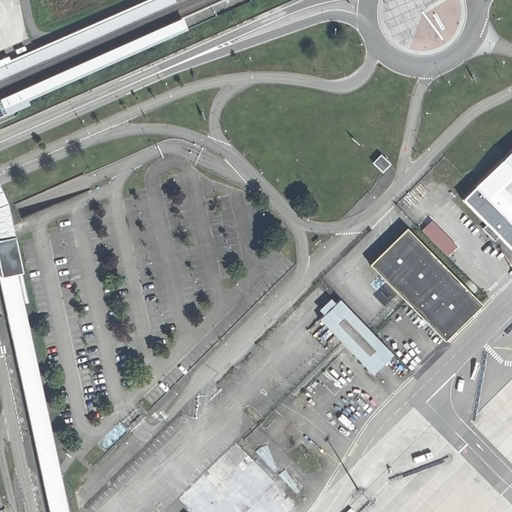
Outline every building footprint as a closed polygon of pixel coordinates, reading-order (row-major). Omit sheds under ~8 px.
[(9,55),(0,58),(0,76),(176,1),(175,0),(142,0),(11,58),(9,55)] [(183,16),(0,97),(2,102),(4,106),(5,108),(7,113),(30,103),(29,100),(189,28),(183,16)] [(511,247),(511,150),(476,186),(463,198),(511,247)] [(380,154),(373,161),(382,170),(389,163),(380,154)] [(1,207),(0,207),(0,274),(13,337),(50,511),(69,511),(66,494),(28,318),(12,230),(11,224),(6,205),(1,207)] [(408,228),(370,265),(446,340),(483,303),(408,228)] [(374,375),(393,354),(376,337),(341,299),(319,319),(374,375)] [(398,360),(413,346),(390,323),(376,337),(393,354),(398,360)]
